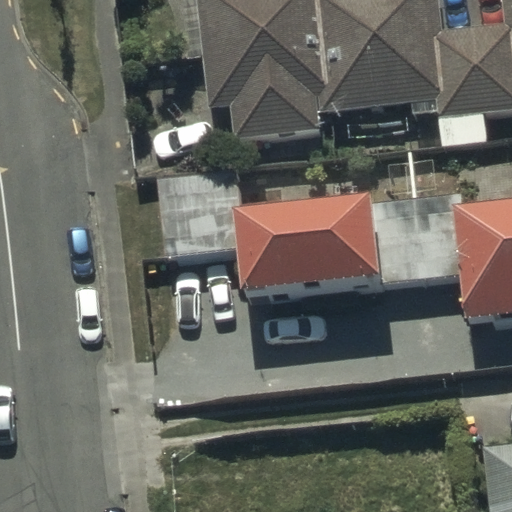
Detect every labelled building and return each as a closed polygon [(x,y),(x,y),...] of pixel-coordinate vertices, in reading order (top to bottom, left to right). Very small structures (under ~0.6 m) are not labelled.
[(203,0),(216,108),(238,106),(242,140),(321,131),(319,113),(413,102),(415,118),(441,115),(442,125),(511,117),(511,0),(505,0),(508,23),(448,30),(444,0),(203,0)] [(238,177),(156,184),(164,267),(246,259),(238,177)] [(385,198),(246,211),(254,293),(393,280),(385,198)] [(511,210),(461,215),(471,330),(511,325),(511,210)] [(279,501),(280,511),(408,511),(406,485),(374,489),(372,471),(391,469),(386,419),(316,427),(323,496),(279,501)] [(511,511),(511,442),(488,445),(495,511),(511,511)]
